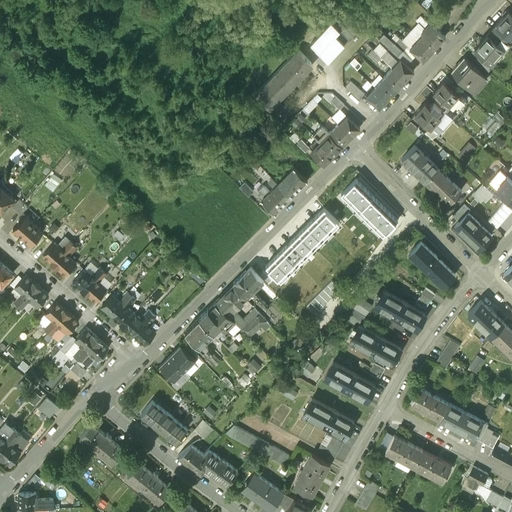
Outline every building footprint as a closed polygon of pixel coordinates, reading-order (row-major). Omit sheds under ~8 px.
[(511,16),(508,13),(496,27),(509,37),(510,39),(511,39),(509,37),(511,33),(511,16)] [(417,23),(425,31),(429,26),(421,19),(417,23)] [(370,22),(362,31),(370,39),(379,31),(370,22)] [(331,25),(310,46),(328,63),(345,46),(336,37),(340,34),(331,25)] [(340,34),(336,37),(345,46),(357,33),(349,25),(340,34)] [(422,34),(423,36),(426,33),(439,46),(446,39),(431,25),(429,26),(425,31),(422,34)] [(492,31),(501,39),(504,42),(509,37),(496,27),(492,31)] [(488,36),(496,44),(501,39),(492,31),(488,36)] [(418,41),(431,54),(439,46),(426,33),(423,36),(418,41)] [(474,52),(478,55),(489,65),(490,65),(493,61),(491,59),(501,48),(496,44),(488,36),(474,52)] [(396,37),(392,41),(397,46),(401,42),(396,37)] [(409,50),(423,63),(431,54),(418,41),(409,50)] [(394,45),(389,50),(398,58),(403,53),(394,45)] [(367,55),(376,64),(381,58),(372,50),(367,55)] [(298,52),(255,95),(268,108),(311,65),(298,52)] [(381,59),(392,69),(398,62),(388,52),(381,59)] [(478,55),(474,59),(488,72),(492,67),(490,65),(489,65),(478,55)] [(350,63),(357,70),(362,65),(355,58),(350,63)] [(464,59),(451,74),(472,92),(485,77),(464,59)] [(398,62),(392,69),(405,81),(414,73),(400,60),(398,62)] [(392,69),(383,78),(397,91),(405,81),(392,69)] [(383,78),(375,88),(388,100),(397,91),(383,78)] [(350,81),(345,87),(359,99),(364,93),(350,81)] [(444,83),(433,95),(448,108),(458,96),(444,83)] [(375,88),(366,97),(379,109),(388,100),(375,88)] [(308,112),(318,103),(312,97),(303,107),(308,112)] [(336,97),(331,102),(339,110),(344,105),(336,97)] [(415,116),(430,129),(440,118),(425,104),(415,116)] [(338,124),(351,137),(360,129),(347,116),(338,124)] [(426,134),(430,129),(415,116),(411,120),(426,134)] [(338,124),(329,133),(342,146),(351,137),(338,124)] [(329,133),(320,142),(333,155),(342,146),(329,133)] [(463,158),(474,146),(469,141),(457,154),(463,158)] [(320,142),(311,151),(324,164),(333,155),(320,142)] [(414,145),(402,158),(425,181),(438,167),(414,145)] [(290,171),(285,176),(299,189),(307,181),(294,168),(293,168),(290,164),(286,168),(290,171)] [(438,167),(425,181),(448,203),(461,190),(438,167)] [(285,176),(277,184),(291,197),(299,189),(285,176)] [(511,180),(509,178),(499,189),(499,190),(508,198),(511,201),(511,180)] [(364,187),(356,179),(341,194),(349,202),(364,187)] [(508,198),(499,190),(499,189),(489,181),(485,186),(504,203),(508,198)] [(239,188),(248,197),(253,191),(244,183),(239,188)] [(277,184),(269,192),(283,205),(291,197),(277,184)] [(373,195),(364,187),(349,202),(357,210),(373,195)] [(6,191),(0,197),(0,210),(2,213),(15,198),(6,191)] [(266,195),(261,200),(275,214),(283,205),(269,192),(266,195)] [(381,204),(373,195),(357,210),(366,219),(381,204)] [(474,197),(469,203),(473,206),(478,201),(474,197)] [(19,198),(12,206),(16,210),(24,202),(19,198)] [(24,202),(16,210),(21,214),(28,206),(24,202)] [(389,212),(381,204),(366,219),(374,227),(389,212)] [(331,231),(339,223),(324,208),(316,216),(331,231)] [(398,220),(389,212),(374,227),(382,235),(398,220)] [(467,212),(455,225),(478,247),(491,234),(467,212)] [(25,214),(12,229),(21,236),(34,222),(25,214)] [(322,240),(331,231),(316,216),(307,225),(322,240)] [(34,222),(21,236),(30,244),(43,230),(34,222)] [(58,227),(54,223),(50,227),(54,232),(58,227)] [(314,248),(322,240),(307,225),(299,233),(314,248)] [(305,256),(314,248),(299,233),(291,241),(305,256)] [(54,242),(45,251),(42,255),(48,260),(54,265),(73,243),(69,240),(61,249),(54,242)] [(297,265),(305,256),(291,241),(282,250),(297,265)] [(421,241),(409,253),(423,267),(428,273),(429,272),(443,286),(455,275),(442,262),(434,253),(433,253),(421,241)] [(73,243),(54,265),(59,270),(65,275),(68,271),(76,262),(69,255),(76,246),(73,243)] [(289,273),(297,265),(282,250),(274,258),(289,273)] [(280,281),(289,273),(274,258),(266,266),(267,268),(276,277),(280,281)] [(1,264),(0,265),(0,285),(1,286),(1,287),(13,274),(1,264)] [(91,275),(84,269),(76,278),(73,282),(78,286),(84,291),(103,270),(99,266),(91,275)] [(233,284),(246,298),(252,292),(263,281),(259,277),(254,271),(250,267),(233,284)] [(272,281),(276,277),(267,268),(263,272),(272,281)] [(103,270),(84,291),(90,297),(95,301),(98,298),(106,288),(99,282),(107,273),(103,270)] [(268,285),(272,281),(263,272),(259,277),(263,281),(268,285)] [(320,273),(304,298),(316,306),(332,281),(320,273)] [(25,274),(22,278),(14,287),(22,294),(14,303),(17,306),(18,306),(37,284),(31,279),(25,274)] [(299,298),(308,287),(297,279),(289,290),(299,298)] [(37,284),(18,306),(18,307),(21,310),(29,300),(37,307),(45,298),(48,294),(43,289),(42,289),(37,284)] [(216,301),(229,314),(246,298),(233,284),(216,301)] [(422,292),(431,299),(434,293),(425,287),(422,292)] [(383,289),(375,304),(391,313),(390,313),(401,319),(417,328),(425,313),(408,303),(401,299),(383,289)] [(120,300),(113,294),(101,307),(113,317),(132,295),(128,291),(120,300)] [(246,298),(266,318),(268,321),(285,304),(278,297),(267,307),(252,292),(246,298)] [(415,301),(425,308),(431,299),(422,292),(415,301)] [(359,320),(371,302),(359,294),(347,312),(359,320)] [(132,295),(113,317),(118,321),(123,326),(134,313),(128,307),(135,298),(132,295)] [(266,318),(246,298),(229,314),(236,322),(242,328),(248,335),(266,318)] [(480,300),(468,313),(491,336),(504,322),(480,300)] [(56,301),(53,304),(53,305),(44,314),(52,320),(48,325),(44,330),(48,333),(67,311),(61,306),(56,301)] [(208,309),(227,330),(236,322),(229,314),(216,301),(208,309)] [(21,310),(18,307),(14,311),(18,315),(23,311),(21,310)] [(134,313),(123,326),(128,330),(133,334),(152,313),(148,309),(140,318),(134,313)] [(208,309),(199,318),(213,332),(218,327),(222,332),(221,333),(224,336),(222,338),(225,341),(227,340),(226,339),(231,334),(227,330),(208,309)] [(67,311),(48,333),(52,336),(60,327),(67,334),(75,324),(78,321),(73,316),(67,311)] [(152,313),(133,334),(144,344),(155,332),(148,325),(156,316),(152,313)] [(185,332),(199,347),(203,342),(213,332),(199,318),(185,332)] [(511,330),(504,322),(491,336),(511,356),(511,330)] [(359,324),(350,339),(368,349),(367,349),(374,353),(375,353),(392,363),(400,348),(385,339),(374,333),(359,324)] [(75,340),(76,342),(79,344),(80,349),(74,356),(78,359),(97,337),(86,328),(75,340)] [(236,339),(231,334),(226,339),(227,340),(231,344),(227,348),(232,352),(238,345),(234,341),(236,339)] [(64,335),(55,345),(60,350),(69,339),(64,335)] [(69,339),(60,350),(65,354),(76,342),(75,340),(71,337),(69,339)] [(97,337),(78,359),(82,363),(90,354),(97,360),(108,347),(97,337)] [(203,342),(199,347),(207,355),(221,341),(219,339),(212,346),(209,344),(207,346),(203,342)] [(451,339),(437,362),(446,367),(460,345),(451,339)] [(74,356),(80,349),(79,344),(76,342),(65,354),(71,359),(74,356)] [(180,345),(170,356),(185,370),(195,360),(180,345)] [(476,353),(468,366),(476,371),(484,358),(476,353)] [(170,356),(159,366),(174,381),(185,370),(170,356)] [(351,390),(366,399),(375,385),(357,375),(358,374),(350,370),(350,371),(333,361),(325,375),(340,384),(340,385),(351,391),(351,390)] [(86,371),(76,363),(76,362),(75,363),(70,369),(81,377),(86,371)] [(374,362),(371,367),(382,373),(385,367),(374,362)] [(371,367),(368,372),(379,378),(382,373),(371,367)] [(285,393),(291,397),(296,390),(290,386),(285,393)] [(420,387),(411,404),(440,419),(448,403),(420,387)] [(35,392),(29,401),(34,405),(40,396),(35,392)] [(328,426),(345,436),(354,422),(338,413),(338,412),(328,406),(327,407),(312,398),(303,412),(321,422),(320,423),(328,427),(328,426)] [(152,400),(141,413),(154,423),(153,423),(163,431),(176,441),(186,428),(172,417),(173,416),(166,411),(152,400)] [(490,417),(495,406),(488,402),(482,414),(490,417)] [(448,403),(440,419),(468,434),(477,418),(448,403)] [(9,408),(5,404),(0,410),(0,415),(2,417),(9,408)] [(201,417),(192,427),(204,438),(213,427),(201,417)] [(32,426),(26,421),(22,425),(28,430),(32,426)] [(124,451),(110,439),(111,437),(107,434),(106,435),(92,424),(80,438),(112,464),(124,451)] [(0,434),(0,452),(16,432),(12,429),(5,438),(0,434)] [(16,432),(0,452),(0,456),(10,464),(21,451),(13,445),(20,435),(16,432)] [(394,435),(385,451),(414,466),(422,450),(394,435)] [(321,444),(318,449),(334,458),(342,443),(332,437),(326,447),(321,444)] [(191,444),(178,456),(192,467),(203,454),(191,444)] [(269,453),(283,460),(287,452),(273,445),(269,453)] [(491,449),(488,456),(511,468),(511,454),(495,446),(493,450),(491,449)] [(203,454),(192,467),(201,474),(204,469),(227,485),(237,471),(208,449),(203,454)] [(422,450),(414,466),(442,482),(451,465),(422,450)] [(293,485),(312,495),(330,463),(311,453),(293,485)] [(153,475),(139,463),(127,477),(159,504),(170,490),(157,478),(158,477),(154,473),(153,475)] [(488,474),(473,466),(467,477),(465,476),(460,486),(473,493),(476,488),(477,489),(480,484),(482,485),(482,484),(487,487),(489,486),(492,481),(491,479),(486,476),(488,474)] [(58,482),(46,471),(39,478),(51,489),(58,482)] [(253,471),(241,488),(271,510),(277,502),(283,493),(253,471)] [(369,480),(356,503),(365,509),(379,486),(369,480)] [(486,500),(498,506),(503,497),(492,491),(486,500)] [(36,492),(18,493),(19,508),(44,507),(48,507),(53,507),(53,499),(38,499),(36,497),(36,492)] [(283,493),(277,502),(282,505),(289,496),(283,493)] [(503,497),(498,506),(496,510),(500,511),(501,511),(509,498),(504,495),(503,497)] [(289,496),(282,505),(288,509),(293,499),(289,496)] [(309,511),(311,509),(293,499),(288,509),(286,511),(309,511)] [(196,511),(186,503),(177,511),(196,511)]
